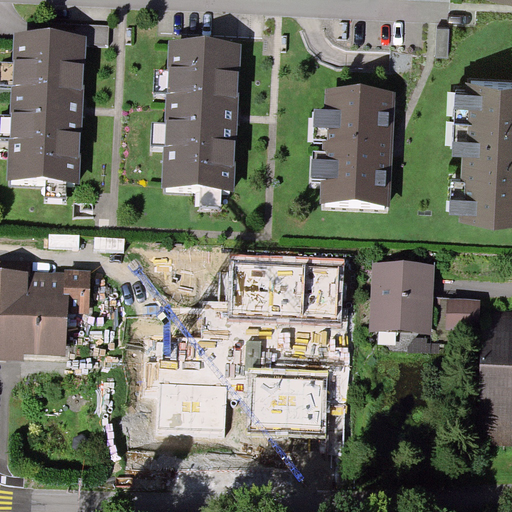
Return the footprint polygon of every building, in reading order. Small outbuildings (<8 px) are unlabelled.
[(450,30),(438,29),(437,58),(449,58),(450,30)] [(85,42),(16,38),(14,68),(3,67),(1,87),(13,87),(12,120),(1,119),(0,137),(13,138),(10,179),(77,183),(81,113),(85,42)] [(242,49),(170,46),(169,73),(157,72),(156,97),(169,97),(168,124),(155,124),(154,150),(165,150),(163,193),(236,196),(239,120),(242,49)] [(468,90),(455,90),(451,151),(460,152),(459,179),(449,179),(447,209),(461,210),(460,221),(511,224),(511,81),(469,79),(468,90)] [(394,96),(327,93),(327,115),(314,115),(313,143),(325,143),(325,156),(313,155),(312,182),(323,183),(322,208),(390,210),(392,149),(394,96)] [(202,264),(128,260),(125,317),(199,321),(202,264)] [(369,332),(432,335),(435,267),(372,264),(369,332)] [(341,271),(232,268),(231,320),(339,323),(341,271)] [(40,355),(68,356),(68,313),(92,314),(91,269),(66,269),(66,273),(0,271),(0,360),(24,361),(24,354),(40,355)] [(448,300),(447,331),(482,332),(483,301),(448,300)] [(511,447),(511,311),(484,311),(481,447),(511,447)] [(260,355),(260,333),(219,333),(219,354),(260,355)] [(229,382),(157,381),(156,437),(228,438),(229,382)] [(324,383),(250,381),(249,435),(323,437),(324,383)]
